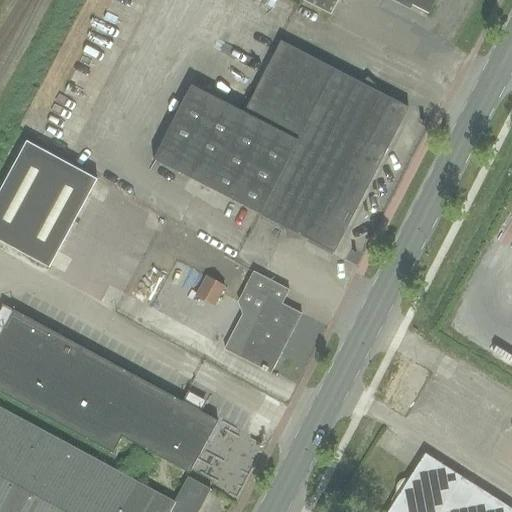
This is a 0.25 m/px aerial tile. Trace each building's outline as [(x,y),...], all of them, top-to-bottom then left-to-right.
[(302,0),(331,15),(338,0),(302,0)] [(403,0),(430,13),(436,0),(403,0)] [(155,159),(191,178),(243,205),(261,214),(335,252),(409,108),(282,43),(246,113),(192,86),(155,159)] [(97,177),(28,140),(0,191),(0,237),(49,265),(97,177)] [(239,302),(244,315),(225,349),(272,374),(303,314),(282,303),(289,290),(255,272),(239,302)] [(207,278),(196,299),(215,308),(225,288),(207,278)] [(123,436),(191,473),(219,420),(14,309),(0,334),(0,391),(114,454),(123,436)] [(199,511),(212,489),(189,476),(175,503),(0,407),(0,511),(199,511)] [(511,511),(511,506),(426,453),(389,511),(511,511)]
